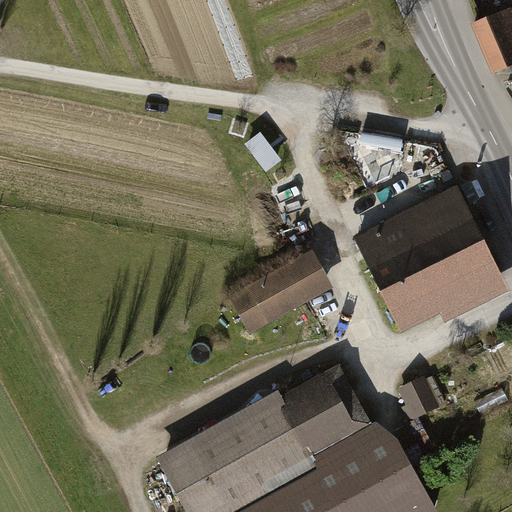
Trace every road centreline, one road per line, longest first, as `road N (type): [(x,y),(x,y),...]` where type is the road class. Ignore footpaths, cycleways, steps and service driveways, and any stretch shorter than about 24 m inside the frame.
road 1 (track): [(0,65),(415,128),(494,138),(511,132)]
road 2 (unknown): [(293,109),(294,134),(378,349),(511,305)]
road 3 (secondary): [(425,0),(511,178)]
